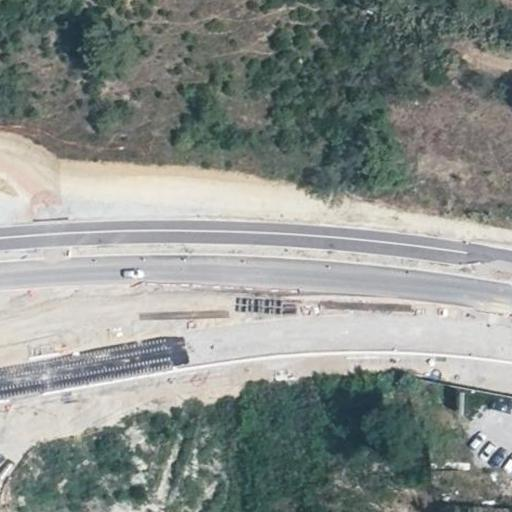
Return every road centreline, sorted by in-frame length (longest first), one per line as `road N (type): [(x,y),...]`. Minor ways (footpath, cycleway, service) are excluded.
road 1 (secondary): [(0,280),(225,270),(398,281),(511,301)]
road 2 (track): [(74,246),(42,180),(0,158)]
